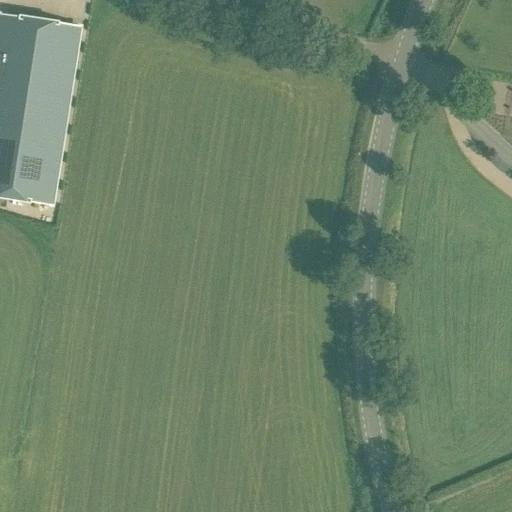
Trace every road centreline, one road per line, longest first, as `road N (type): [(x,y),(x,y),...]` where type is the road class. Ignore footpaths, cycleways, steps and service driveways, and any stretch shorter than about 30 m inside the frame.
road 1 (tertiary): [(391,511),(365,389),(362,318),(379,143),(425,0)]
road 2 (unknown): [(511,143),(443,82),(170,0)]
